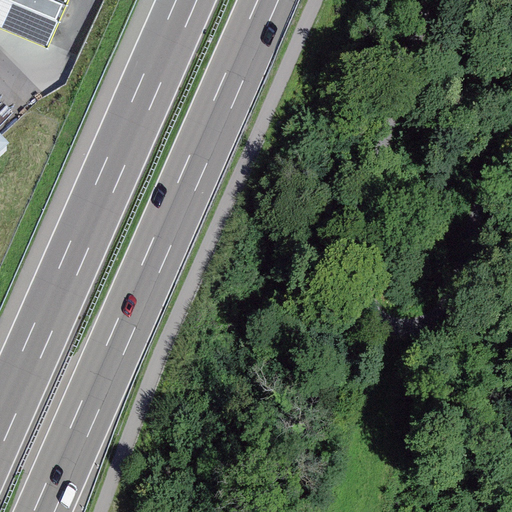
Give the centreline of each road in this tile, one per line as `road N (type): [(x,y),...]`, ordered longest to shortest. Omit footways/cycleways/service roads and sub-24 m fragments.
road 1 (track): [(511,140),(489,179),(446,311),(405,332),(385,327),(368,309),(362,261),(372,195),(431,0)]
road 2 (motorway): [(45,511),(270,0)]
road 3 (motorway): [(187,0),(0,425)]
